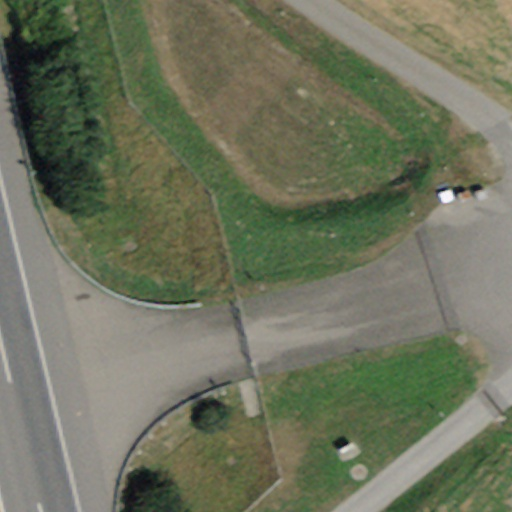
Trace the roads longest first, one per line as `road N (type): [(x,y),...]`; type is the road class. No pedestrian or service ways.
road 1 (track): [(511,138),(301,0)]
road 2 (track): [(357,511),(511,381)]
road 3 (motorway): [(34,511),(0,368)]
